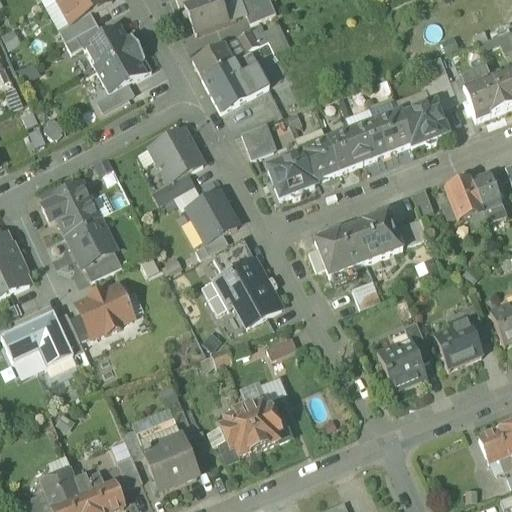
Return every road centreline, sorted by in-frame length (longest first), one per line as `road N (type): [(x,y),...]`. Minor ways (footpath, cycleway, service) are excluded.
road 1 (residential): [(271,236),(511,141)]
road 2 (residential): [(271,236),(392,453)]
road 3 (residential): [(193,97),(6,194)]
road 4 (residential): [(392,453),(233,511)]
road 5 (residential): [(193,97),(271,236)]
road 6 (residential): [(511,399),(392,453)]
